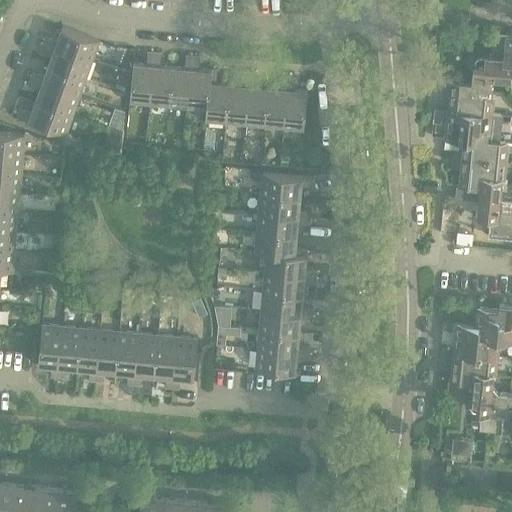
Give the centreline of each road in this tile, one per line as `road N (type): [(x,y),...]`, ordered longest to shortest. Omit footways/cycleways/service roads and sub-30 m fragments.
road 1 (residential): [(329,26),(146,24),(52,0)]
road 2 (tertiary): [(405,258),(386,18)]
road 3 (residential): [(326,386),(338,176)]
road 4 (tertiary): [(403,395),(405,258)]
road 5 (residential): [(213,400),(316,408),(326,386)]
road 6 (residential): [(335,152),(329,26)]
